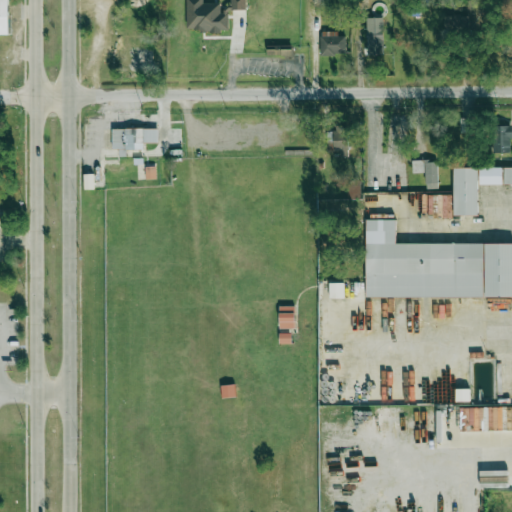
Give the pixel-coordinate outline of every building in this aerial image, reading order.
[(0,0),(10,0),(11,36),(0,36),(0,0)] [(186,0),(186,31),(228,30),(228,12),(220,13),(220,2),(203,2),(202,0),(186,0)] [(245,9),(245,0),(230,0),(230,8),(245,9)] [(445,15),(445,28),(467,30),(468,16),(445,15)] [(366,17),(367,54),(383,54),(382,17),(366,17)] [(345,36),(337,36),(337,31),(319,31),(320,54),(345,54),(345,36)] [(340,157),(348,156),(347,125),(330,126),(331,142),(333,142),(333,150),(339,150),(340,157)] [(493,153),(511,152),(511,125),(492,126),(493,153)] [(112,149),(144,149),(144,142),(157,142),(157,127),(111,128),(112,149)] [(425,188),(438,188),(437,160),(412,161),(412,172),(425,172),(425,188)] [(453,168),(478,167),(478,215),(454,216),(453,168)] [(502,184),(502,167),(478,167),(479,184),(502,184)] [(511,167),(503,167),(503,184),(511,184),(511,167)] [(360,198),(359,178),(346,179),(347,198),(360,198)] [(366,220),(396,220),(397,245),(511,244),(511,296),(366,297),(366,220)] [(329,298),(343,298),(343,282),(329,282),(329,298)]
